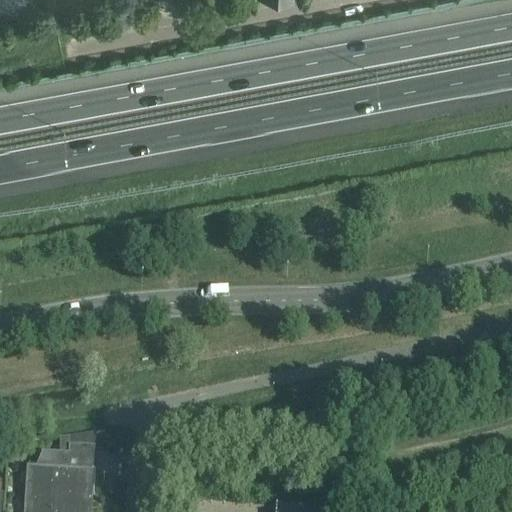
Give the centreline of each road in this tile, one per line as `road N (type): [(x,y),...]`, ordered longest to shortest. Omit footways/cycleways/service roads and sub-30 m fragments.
road 1 (motorway): [(0,171),(511,75)]
road 2 (motorway): [(511,26),(0,120)]
road 3 (secondary): [(0,327),(193,299),(355,296),(511,266)]
road 4 (residential): [(70,57),(378,0)]
road 5 (residential): [(142,511),(154,408),(200,394)]
